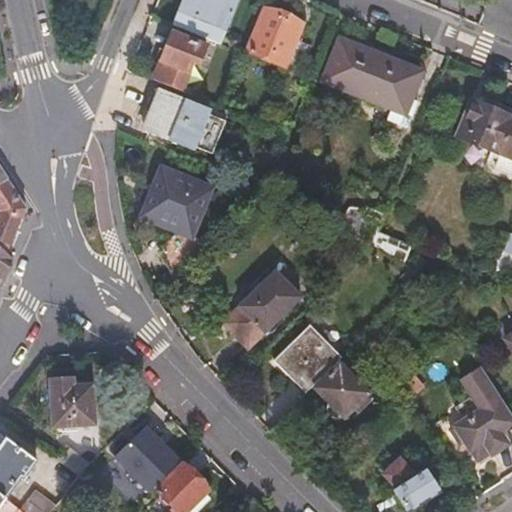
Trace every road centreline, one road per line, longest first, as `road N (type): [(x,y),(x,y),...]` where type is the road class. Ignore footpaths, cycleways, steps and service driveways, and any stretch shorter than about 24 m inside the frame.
road 1 (residential): [(58,233),(314,511)]
road 2 (residential): [(358,0),(511,64)]
road 3 (unclassified): [(133,0),(77,105),(49,125)]
road 4 (unclassified): [(58,233),(0,359)]
road 5 (residential): [(19,0),(49,125)]
road 6 (unclassified): [(0,128),(58,233)]
